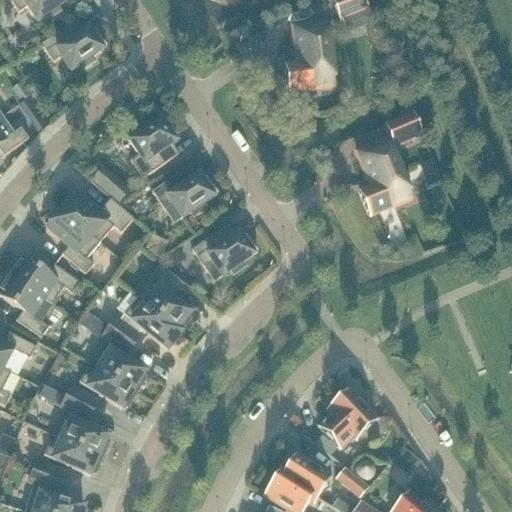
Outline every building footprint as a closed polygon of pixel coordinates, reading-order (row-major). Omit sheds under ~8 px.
[(5,0),(18,17),(26,11),(35,25),(44,19),(47,23),(59,15),(56,11),(71,1),(70,0),(5,0)] [(339,25),(367,15),(361,0),(331,0),(330,1),(339,25)] [(76,24),(40,49),(52,67),(61,61),(70,75),(79,69),(82,73),(93,65),(91,61),(105,51),(94,34),(90,37),(86,31),(83,34),(76,24)] [(288,95),(333,89),(324,26),(291,30),(296,67),(284,69),(288,95)] [(21,87),(9,95),(18,107),(29,100),(21,87)] [(29,101),(19,108),(22,113),(29,114),(35,110),(29,101)] [(27,115),(16,124),(27,137),(38,129),(27,115)] [(0,121),(0,120),(0,156),(2,160),(27,143),(20,132),(12,138),(0,121)] [(422,143),(412,120),(383,132),(393,155),(422,143)] [(175,138),(163,121),(149,131),(146,127),(134,135),(137,139),(128,145),(138,159),(129,165),(142,183),(178,158),(167,143),(175,138)] [(355,156),(369,191),(358,195),(368,220),(410,202),(386,143),(355,156)] [(160,179),(146,189),(151,196),(173,228),(190,216),(193,220),(204,212),(202,208),(217,198),(205,181),(197,186),(187,171),(165,186),(160,179)] [(103,173),(92,185),(118,207),(128,195),(103,173)] [(97,217),(75,197),(74,198),(71,196),(62,207),(65,209),(61,214),(98,247),(112,231),(119,238),(132,223),(109,203),(97,217)] [(85,262),(98,247),(61,214),(56,219),(53,216),(44,227),(47,229),(46,230),(69,250),(61,259),(84,279),(92,269),(85,262)] [(221,280),(230,274),(233,278),(244,270),(242,266),(256,256),(245,239),(237,244),(227,229),(191,254),(203,272),(211,266),(221,280)] [(9,281),(51,309),(62,292),(71,298),(78,287),(53,270),(46,280),(22,263),(21,264),(18,262),(10,273),(13,276),(9,281)] [(178,336),(179,335),(189,323),(186,320),(189,317),(171,302),(182,288),(159,269),(147,284),(149,286),(136,302),(178,336)] [(51,309),(9,281),(6,286),(3,284),(0,287),(0,300),(21,316),(15,325),(40,343),(47,332),(39,326),(51,309)] [(113,317),(125,298),(117,294),(106,312),(113,317)] [(65,297),(54,313),(67,322),(78,307),(65,297)] [(180,336),(179,335),(178,336),(136,302),(123,319),(165,354),(180,336)] [(107,331),(132,349),(139,339),(114,321),(107,331)] [(125,359),(132,349),(107,331),(101,341),(125,359)] [(0,371),(2,372),(11,354),(28,363),(35,351),(8,337),(2,348),(0,346),(0,371)] [(135,396),(144,381),(141,380),(144,376),(101,350),(90,368),(135,396)] [(126,411),(135,396),(90,368),(78,387),(121,413),(123,409),(126,411)] [(2,372),(0,371),(0,409),(3,411),(10,399),(1,395),(10,377),(2,372)] [(38,400),(46,404),(52,394),(43,389),(38,400)] [(65,401),(92,415),(97,404),(70,390),(65,401)] [(352,441),(355,444),(376,424),(347,393),(326,414),(330,418),(317,431),(339,453),(352,441)] [(86,425),(92,415),(65,401),(59,411),(86,425)] [(101,462),(108,446),(105,444),(106,440),(61,420),(52,439),(61,443),(101,462)] [(38,434),(25,429),(19,443),(31,449),(38,434)] [(14,444),(1,439),(0,442),(0,455),(9,459),(14,444)] [(93,477),(101,462),(61,443),(56,454),(47,450),(43,459),(88,480),(90,476),(93,477)] [(408,477),(418,465),(405,453),(394,465),(408,477)] [(316,502),(330,481),(294,458),(284,474),(280,471),(276,477),(316,502)] [(31,475),(60,485),(64,474),(35,464),(31,475)] [(359,502),(366,492),(343,473),(335,483),(359,502)] [(56,497),(60,485),(31,475),(27,487),(56,497)] [(312,508),(316,502),(276,477),(263,499),(283,511),(304,511),(308,506),(312,508)] [(81,511),(82,510),(30,495),(24,511),(81,511)] [(425,511),(407,496),(393,511),(425,511)] [(331,511),(350,511),(337,503),(331,511)]
